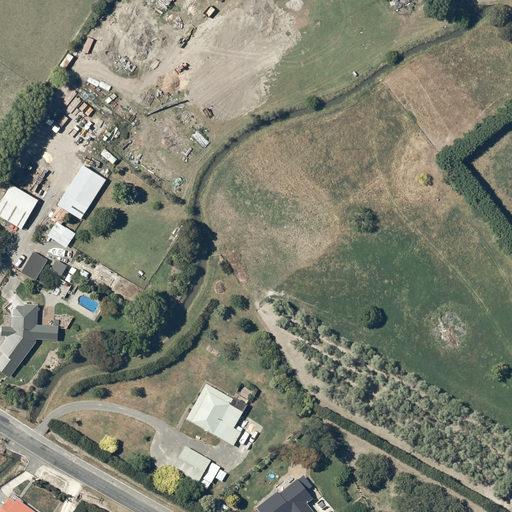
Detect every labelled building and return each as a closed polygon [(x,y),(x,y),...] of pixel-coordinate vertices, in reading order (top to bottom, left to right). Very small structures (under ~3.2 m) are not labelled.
[(108,178),(85,163),(59,204),(82,219),(108,178)] [(39,200),(11,184),(0,204),(0,215),(23,228),(39,200)] [(76,234),(64,226),(68,220),(55,211),(50,219),(56,223),(48,235),(67,247),(76,234)] [(36,261),(42,265),(47,256),(42,253),(36,261)] [(56,259),(50,270),(62,277),(69,266),(56,259)] [(83,268),(78,276),(86,281),(91,273),(83,268)] [(36,347),(42,339),(59,340),(61,315),(55,315),(55,307),(13,304),(12,330),(0,345),(0,350),(4,353),(0,357),(0,368),(10,377),(20,364),(34,345),(36,347)] [(235,397),(234,399),(207,384),(187,420),(234,446),(242,432),(235,428),(247,407),(248,405),(235,397)] [(213,462),(186,446),(173,468),(209,489),(212,484),(222,467),(213,462)] [(313,499),(293,473),(281,482),(285,488),(259,508),(261,511),(313,511),(307,503),(313,499)] [(15,494),(13,496),(0,511),(35,511),(22,502),(23,500),(15,494)]
